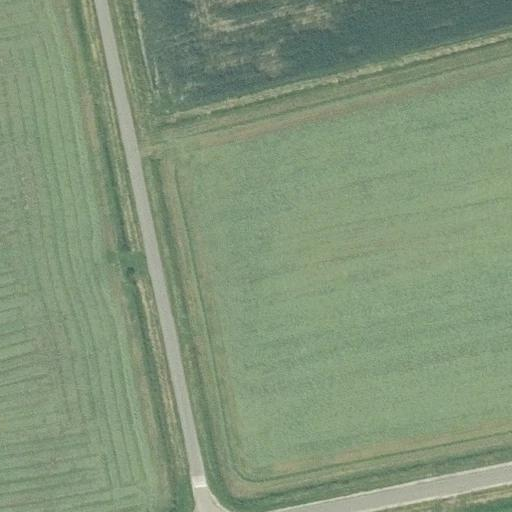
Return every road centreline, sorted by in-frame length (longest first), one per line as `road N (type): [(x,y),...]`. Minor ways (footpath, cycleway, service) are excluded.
road 1 (unclassified): [(204,511),(99,0)]
road 2 (unclassified): [(313,511),(511,472)]
